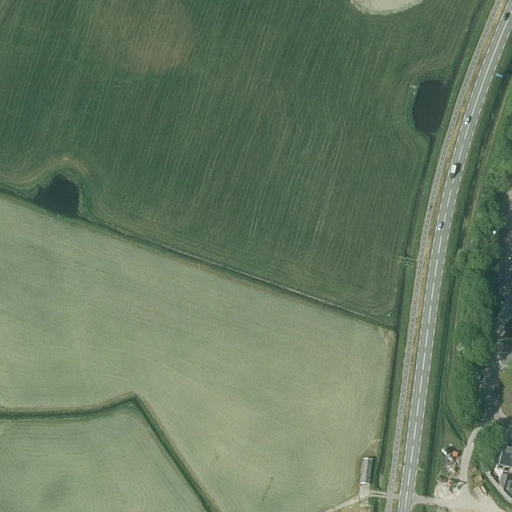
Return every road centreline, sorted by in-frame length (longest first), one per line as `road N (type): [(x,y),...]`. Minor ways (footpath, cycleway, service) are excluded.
road 1 (primary): [(404,511),(451,185),(511,5)]
road 2 (residential): [(511,433),(486,399),(498,307)]
